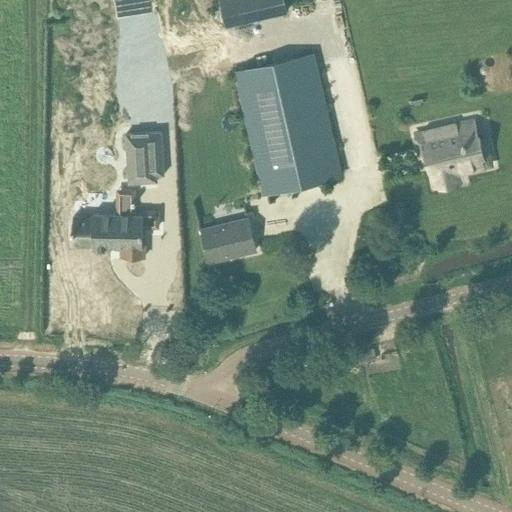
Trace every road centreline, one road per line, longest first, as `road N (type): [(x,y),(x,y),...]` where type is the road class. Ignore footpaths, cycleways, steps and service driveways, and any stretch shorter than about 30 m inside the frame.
road 1 (unclassified): [(205,395),(243,359),(511,286)]
road 2 (unclassified): [(497,511),(205,395)]
road 3 (unclassified): [(205,395),(106,373),(0,364)]
